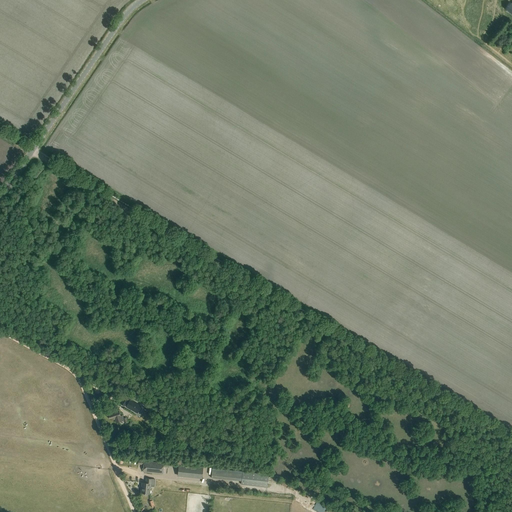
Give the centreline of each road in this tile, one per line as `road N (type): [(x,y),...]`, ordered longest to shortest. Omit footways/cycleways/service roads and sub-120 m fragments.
road 1 (track): [(511,439),(32,150)]
road 2 (unclassified): [(0,198),(130,9),(144,0)]
road 3 (track): [(134,511),(75,375),(0,331)]
